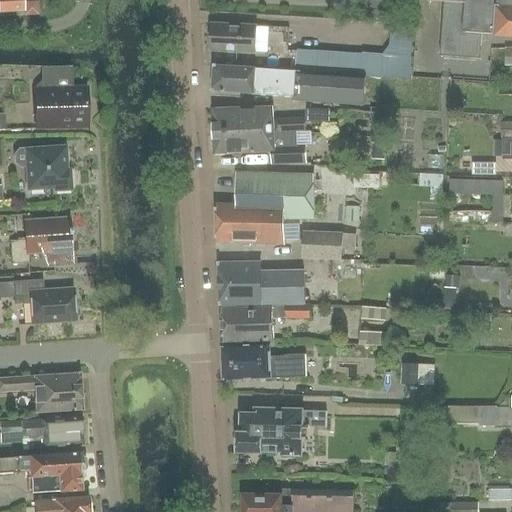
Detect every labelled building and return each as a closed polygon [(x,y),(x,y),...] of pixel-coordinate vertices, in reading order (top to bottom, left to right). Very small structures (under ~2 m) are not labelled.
[(0,0),(0,12),(24,11),(23,0),(0,0)] [(511,0),(430,0),(445,1),(445,4),(441,55),(481,58),(483,33),(498,34),(498,36),(500,36),(501,36),(511,36),(511,0)] [(393,35),(415,36),(415,26),(394,24),(393,35)] [(256,53),(257,27),(213,25),(212,51),(256,53)] [(414,46),(415,36),(393,35),(393,45),(414,46)] [(411,79),(414,46),(393,45),(392,47),(394,55),(411,79)] [(511,65),(511,48),(494,48),(494,62),(508,62),(508,66),(511,65)] [(297,71),(309,72),(310,53),(298,52),(297,71)] [(310,53),(309,72),(321,73),(322,54),(310,53)] [(321,73),(333,74),(334,54),(322,54),(321,73)] [(344,75),(346,55),(334,54),(333,74),(344,75)] [(344,75),(356,75),(358,56),(346,55),(344,75)] [(382,57),(380,77),(411,79),(394,55),(385,57),(382,57)] [(356,75),(368,76),(370,56),(364,56),(358,56),(356,75)] [(380,77),(382,57),(370,56),(368,76),(380,77)] [(321,73),(309,72),(297,71),(297,72),(215,66),(214,92),(254,94),(254,95),(295,98),(295,102),(319,103),(366,107),(368,76),(356,75),(344,75),(333,74),(321,73)] [(36,88),(37,129),(89,128),(88,87),(36,88)] [(214,110),(215,136),(294,135),(298,135),(298,131),(307,131),(306,118),(274,119),(274,109),(214,110)] [(502,139),(504,139),(511,139),(511,123),(503,123),(502,139)] [(294,135),(215,136),(216,154),(283,151),(284,164),(307,163),(306,146),(299,146),(298,135),(294,135)] [(70,169),(66,169),(65,149),(28,151),(27,148),(19,149),(14,154),(15,164),(21,169),(29,169),(30,189),(54,187),(55,191),(72,190),(70,169)] [(288,218),(317,219),(316,176),(280,175),(278,175),(268,175),(267,175),(266,175),(256,175),(256,174),(254,174),(254,175),(244,174),(242,174),(243,174),(237,174),(237,205),(216,205),(217,242),(243,243),(245,246),(250,246),(253,243),(287,244),(288,218)] [(493,211),(450,210),(450,222),(504,223),(504,181),(450,180),(450,194),(493,195),(493,211)] [(422,232),(445,233),(446,217),(422,216),(422,232)] [(73,230),(70,230),(69,218),(26,221),(27,241),(11,242),(12,264),(29,263),(29,254),(43,253),(51,266),(72,265),(72,251),(71,242),(68,242),(68,234),(73,233),(73,230)] [(304,260),(337,261),(344,262),(344,260),(344,250),(357,251),(358,234),(305,232),(304,260)] [(306,273),(261,273),(261,263),(219,263),(221,305),(308,304),(306,273)] [(33,325),(76,322),(74,288),(45,290),(44,280),(14,282),(15,305),(31,304),(33,325)] [(311,307),(274,308),(222,310),(223,342),(275,341),(274,320),(312,319),(311,307)] [(226,380),(308,377),(307,354),(277,355),(271,358),(270,346),(225,348),(226,380)] [(419,386),(420,365),(403,364),(402,385),(419,386)] [(0,379),(0,391),(35,390),(36,413),(83,410),(81,379),(75,380),(75,375),(0,379)] [(511,396),(507,397),(499,408),(511,407),(511,396)] [(437,407),(437,429),(450,429),(450,407),(437,407)] [(483,407),(482,426),(511,426),(511,407),(499,408),(483,407)] [(328,428),(328,412),(304,411),(304,410),(258,409),(258,415),(243,414),(242,433),(240,433),(239,453),(263,454),(263,451),(283,452),(287,457),(304,457),(305,427),(328,428)] [(83,418),(22,422),(23,438),(29,438),(30,450),(44,449),(44,450),(61,448),(61,446),(66,446),(66,448),(84,447),(83,436),(84,436),(83,418)] [(29,478),(31,478),(31,479),(80,475),(81,475),(81,473),(82,473),(85,469),(87,469),(86,460),(85,460),(82,457),(80,457),(80,455),(64,456),(65,461),(59,461),(59,456),(0,459),(0,474),(29,472),(29,478)] [(81,491),(80,475),(31,479),(32,494),(61,492),(61,489),(67,489),(67,492),(81,491)] [(354,511),(355,505),(355,503),(355,492),(356,492),(356,491),(282,490),(282,495),(267,495),(267,497),(245,497),(245,511),(354,511)] [(511,490),(490,491),(490,501),(511,500),(511,490)] [(89,511),(89,499),(35,502),(35,511),(89,511)]
